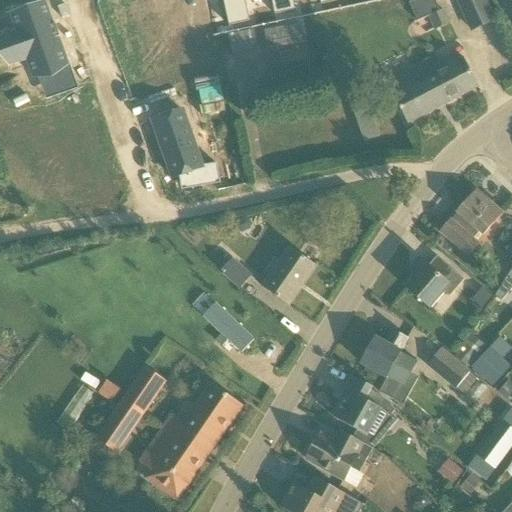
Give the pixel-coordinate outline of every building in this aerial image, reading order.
[(223,0),(228,24),(249,19),(245,0),(223,0)] [(271,0),(275,14),(296,9),(293,0),(271,0)] [(415,0),(409,3),(417,22),(430,16),(440,12),(434,0),(415,0)] [(458,0),(469,24),(472,31),(494,21),(484,0),(458,0)] [(15,12),(13,13),(19,32),(14,33),(23,60),(28,58),(34,76),(67,65),(46,2),(23,10),(23,8),(15,11),(15,12)] [(436,28),(449,22),(443,10),(430,16),(436,28)] [(304,24),(265,30),(267,48),(306,42),(304,24)] [(230,51),(253,47),(250,28),(226,32),(230,51)] [(436,58),(431,60),(387,83),(408,124),(479,87),(464,58),(442,69),(436,58)] [(368,101),(350,106),(363,143),(364,145),(381,139),(380,137),(376,125),(368,101)] [(183,110),(154,120),(173,179),(180,177),(182,190),(220,183),(216,165),(202,167),(183,110)] [(441,233),(469,257),(480,245),(470,236),(476,230),(483,236),(502,213),(477,191),(457,214),(459,215),(453,222),(451,220),(441,233)] [(290,248),(262,287),(289,306),(301,288),(299,287),(314,266),(316,267),(316,268),(321,271),(321,270),(315,265),(303,257),(313,244),(300,235),(290,248)] [(409,270),(414,275),(404,286),(430,309),(444,292),(450,297),(465,280),(437,257),(428,267),(418,259),(409,270)] [(230,262),(222,272),(241,289),(252,277),(232,260),(230,262)] [(511,270),(497,294),(504,301),(511,291),(511,270)] [(217,323),(206,337),(248,368),(259,353),(217,323)] [(392,330),(385,344),(375,338),(361,364),(387,379),(401,353),(409,339),(392,330)] [(462,352),(456,359),(467,367),(472,360),(478,353),(467,345),(462,352)] [(427,366),(456,390),(457,389),(470,373),(471,372),(442,348),(427,366)] [(479,360),(472,368),(480,376),(482,378),(492,387),(511,366),(503,359),(492,348),(491,348),(479,360)] [(395,410),(387,402),(372,390),(373,388),(353,377),(342,398),(345,400),(335,419),(367,436),(374,424),(388,432),(398,420),(391,414),(395,410)] [(100,379),(92,391),(111,402),(118,389),(100,379)] [(135,383),(122,403),(143,418),(156,398),(135,383)] [(173,440),(204,462),(242,407),(211,386),(174,440),(173,440)] [(143,418),(122,403),(108,423),(129,437),(143,418)] [(511,410),(469,468),(484,479),(487,481),(494,472),(511,448),(511,410)] [(174,440),(162,432),(149,451),(159,458),(145,478),(178,500),(204,462),(173,440),(174,440)] [(352,438),(351,437),(344,449),(321,436),(317,443),(314,442),(309,451),(311,453),(307,460),(344,480),(351,469),(359,473),(368,458),(373,449),(352,438)] [(463,472),(449,461),(439,473),(453,484),(463,472)] [(358,511),(363,505),(345,495),(314,477),(306,491),(294,484),(280,508),(287,511),(358,511)]
